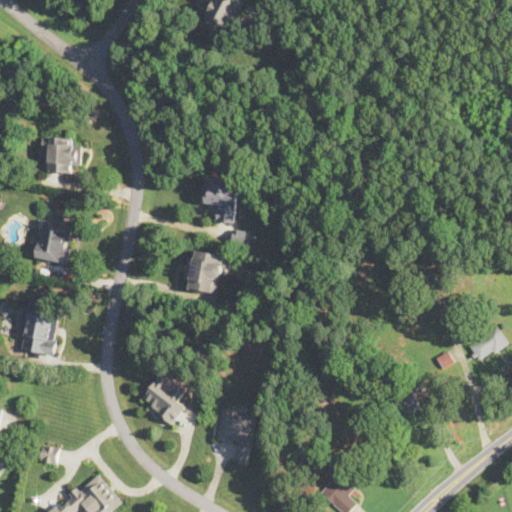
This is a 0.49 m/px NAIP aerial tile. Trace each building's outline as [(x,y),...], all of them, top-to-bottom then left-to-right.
[(209,0),(213,1),(203,24),(232,35),(246,0),(209,0)] [(52,171),(72,171),(73,162),(84,163),(84,145),(75,144),(75,135),(44,135),(44,144),(52,144),(52,171)] [(205,204),(217,205),(216,219),(236,221),(240,178),(208,175),(205,204)] [(37,257),(70,262),(77,222),(46,217),(44,230),(36,228),(34,244),(39,244),(37,257)] [(196,249),(188,288),(220,295),(228,255),(196,249)] [(55,354),(62,312),(26,307),(20,348),(55,354)] [(511,341),(498,323),(468,344),(481,362),(511,341)] [(186,406),(180,402),(188,389),(161,373),(143,402),(176,422),(186,406)] [(421,404),(411,383),(398,389),(402,396),(394,401),(401,415),(421,404)] [(257,410),(223,406),(219,438),(237,441),(235,461),(250,463),(257,410)] [(57,464),(61,446),(44,442),(41,460),(57,464)] [(125,499),(98,470),(52,511),(79,511),(81,511),(81,510),(86,505),(92,511),(116,511),(114,510),(125,499)] [(350,493),(357,486),(339,471),(322,491),(346,511),(348,511),(359,500),(350,493)]
